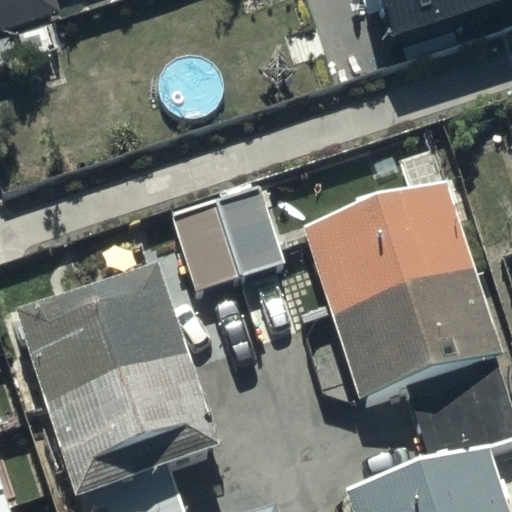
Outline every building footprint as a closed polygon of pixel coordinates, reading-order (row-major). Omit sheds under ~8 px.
[(0,0),(0,27),(59,9),(56,0),(0,0)] [(378,0),(392,40),(506,0),(378,0)] [(511,422),(442,193),(299,236),(352,410),(401,394),(424,468),(341,493),(346,511),(504,511),(488,456),(511,448),(511,422)] [(185,281),(191,301),(281,276),(257,198),(169,225),(174,242),(153,249),(165,287),(185,281)] [(11,320),(68,506),(211,462),(210,457),(219,454),(191,365),(180,368),(151,277),(11,320)]
